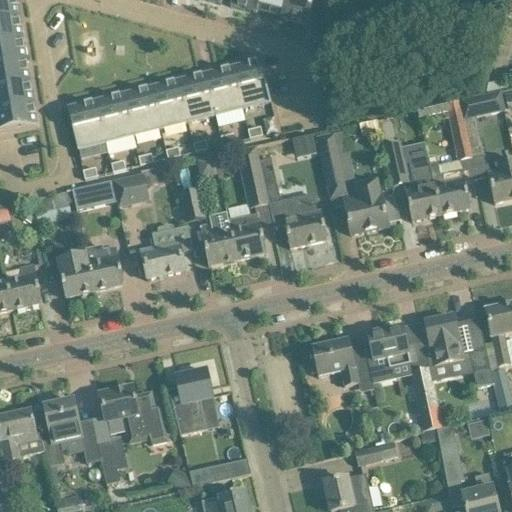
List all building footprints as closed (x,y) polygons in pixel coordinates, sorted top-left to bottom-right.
[(0,0),(0,21),(19,18),(16,0),(0,0)] [(271,12),(273,0),(232,0),(231,9),(257,16),(259,9),(271,12)] [(314,0),(273,0),(271,12),(283,15),(281,22),(307,29),(314,0)] [(0,21),(0,44),(23,40),(19,18),(0,21)] [(338,46),(372,53),(375,36),(341,29),(338,46)] [(0,66),(26,62),(23,40),(0,44),(0,66)] [(453,80),(447,82),(449,90),(456,89),(457,95),(466,93),(464,84),(466,84),(461,60),(449,63),(453,80)] [(0,66),(0,89),(30,84),(26,62),(0,66)] [(261,63),(233,70),(243,112),(271,105),(261,63)] [(233,70),(206,77),(216,119),(243,112),(233,70)] [(206,77),(178,84),(188,126),(216,119),(206,77)] [(0,89),(0,112),(34,106),(30,84),(0,89)] [(178,84),(150,91),(161,133),(188,126),(178,84)] [(161,133),(150,91),(123,98),(133,140),(161,133)] [(501,96),(459,105),(461,112),(464,124),(477,122),(505,115),(501,96)] [(123,98),(95,105),(106,146),(133,140),(123,98)] [(435,190),(442,219),(471,212),(465,186),(477,183),(472,162),(467,141),(464,128),(464,124),(461,112),(459,105),(459,104),(447,107),(446,103),(416,110),(420,129),(449,122),(458,165),(439,169),(436,160),(429,162),(435,190)] [(108,156),(106,146),(95,105),(68,111),(81,163),(108,156)] [(0,134),(38,128),(34,106),(0,112),(0,134)] [(261,130),(248,133),(250,142),(263,139),(261,130)] [(223,148),(235,146),(233,137),(221,140),(223,148)] [(331,202),(343,200),(351,239),(389,230),(378,184),(349,191),(337,137),(318,141),(331,202)] [(485,159),(480,138),(467,141),(472,162),(484,159),(485,159)] [(196,156),(208,153),(206,144),(194,147),(196,156)] [(401,151),(400,146),(383,149),(389,176),(405,172),(401,151)] [(168,162),(181,159),(179,150),(166,153),(168,162)] [(141,169),(154,166),(152,157),(139,160),(141,169)] [(267,207),(281,204),(272,162),(258,165),(260,178),(261,179),(267,207)] [(412,225),(442,219),(435,190),(429,162),(412,166),(416,184),(404,187),(408,206),(412,225)] [(494,207),(511,203),(511,163),(486,169),(494,207)] [(114,176),(126,173),(124,164),(112,167),(114,176)] [(83,174),(85,183),(98,180),(96,171),(83,174)] [(134,204),(147,201),(142,178),(112,184),(119,213),(135,209),(134,204)] [(260,178),(244,181),(244,182),(251,211),(267,208),(267,207),(261,179),(260,178)] [(75,194),(73,194),(75,205),(77,214),(93,210),(89,191),(87,191),(78,193),(75,194)] [(187,226),(205,222),(199,193),(181,197),(187,226)] [(73,194),(67,195),(33,203),(38,224),(50,222),(50,225),(57,224),(55,216),(60,215),(62,220),(71,218),(70,213),(69,206),(75,205),(73,194)] [(280,204),(284,223),(286,232),(290,252),(328,244),(323,224),(321,215),(317,216),(313,197),(281,204),(280,204)] [(25,212),(20,221),(30,225),(35,216),(25,212)] [(258,217),(229,224),(232,235),(238,263),(267,257),(262,235),(258,217)] [(211,228),(200,230),(209,270),(238,263),(232,235),(229,224),(228,218),(210,222),(211,228)] [(175,233),(174,229),(172,227),(158,231),(158,232),(159,237),(153,238),(156,250),(141,253),(148,283),(185,275),(179,247),(191,244),(188,230),(175,233)] [(94,295),(124,289),(116,251),(103,253),(102,248),(85,252),(85,257),(88,267),(94,295)] [(66,302),(94,295),(88,267),(85,257),(57,263),(66,302)] [(13,313),(42,307),(34,269),(19,272),(21,281),(6,284),(13,313)] [(0,285),(0,316),(13,313),(6,284),(0,285)] [(490,371),(510,367),(504,338),(511,336),(511,306),(486,313),(494,350),(486,352),(490,371)] [(435,371),(464,365),(461,351),(454,319),(425,326),(430,348),(435,371)] [(411,367),(407,350),(403,331),(368,338),(374,365),(387,362),(390,372),(411,367)] [(354,368),(349,343),(312,351),(318,380),(342,374),(345,390),(359,387),(361,395),(375,392),(368,365),(354,368)] [(491,376),(490,371),(486,352),(469,356),(473,375),(474,380),(477,392),(491,389),(494,388),(491,376)] [(499,406),(501,418),(511,414),(511,401),(511,398),(505,375),(505,373),(498,374),(498,369),(490,371),(491,376),(494,388),(499,406)] [(413,376),(411,377),(411,378),(416,404),(421,424),(423,436),(424,436),(437,433),(443,432),(441,419),(431,373),(430,373),(413,376)] [(179,440),(206,434),(200,403),(213,400),(207,374),(176,381),(178,391),(169,393),(173,413),(179,440)] [(133,390),(100,398),(105,420),(106,426),(107,426),(108,425),(125,421),(129,438),(131,448),(151,443),(153,450),(169,446),(165,431),(161,411),(155,413),(151,397),(135,400),(133,390)] [(74,403),(45,410),(53,448),(66,446),(68,456),(84,453),(87,466),(101,463),(97,445),(92,423),(79,426),(74,403)] [(16,444),(37,439),(31,413),(0,420),(0,441),(1,447),(2,447),(6,464),(20,461),(16,444)] [(446,418),(441,419),(443,432),(453,430),(452,422),(446,418)] [(443,432),(437,433),(439,443),(440,448),(448,488),(461,485),(465,484),(457,445),(454,429),(453,430),(443,432)] [(111,442),(97,445),(101,463),(102,463),(108,488),(120,485),(117,473),(111,442)] [(359,470),(398,461),(394,446),(356,456),(359,470)] [(195,490),(212,486),(209,470),(191,474),(195,490)] [(182,474),(173,487),(182,493),(192,490),(190,479),(182,474)] [(464,498),(462,499),(465,511),(498,511),(496,503),(493,492),(492,492),(488,477),(475,481),(478,494),(464,498)] [(330,511),(373,511),(366,478),(348,482),(348,481),(347,481),(325,486),(330,511)] [(0,484),(0,500),(3,500),(14,497),(11,483),(5,484),(0,485),(0,484)] [(248,511),(245,495),(219,501),(220,502),(204,506),(204,511),(248,511)] [(78,500),(57,504),(59,511),(84,511),(82,499),(78,500)]
